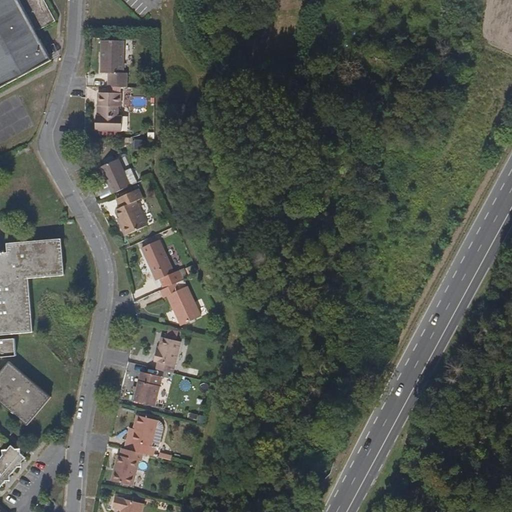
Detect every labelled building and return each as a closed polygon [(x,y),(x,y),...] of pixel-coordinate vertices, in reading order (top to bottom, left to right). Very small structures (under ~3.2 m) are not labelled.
[(0,0),(0,88),(52,60),(36,31),(55,22),(43,0),(0,0)] [(108,73),(107,87),(128,88),(128,74),(124,73),(126,41),(103,40),(101,72),(108,73)] [(122,94),(114,94),(103,93),(98,93),(97,114),(96,114),(95,130),(122,131),(122,116),(119,116),(119,107),(122,106),(122,94)] [(101,166),(113,193),(130,186),(119,159),(101,166)] [(137,201),(144,198),(140,189),(117,198),(121,208),(117,210),(123,225),(121,226),(125,235),(148,225),(137,201)] [(27,425),(33,418),(51,396),(10,362),(0,373),(0,356),(16,355),(15,338),(0,339),(0,335),(33,332),(31,305),(29,279),(49,277),(65,275),(62,239),(57,239),(7,243),(8,252),(1,253),(0,251),(0,402),(14,414),(27,425)] [(178,282),(185,279),(180,269),(176,271),(162,239),(144,247),(158,279),(161,278),(166,287),(178,282)] [(189,285),(186,278),(185,279),(178,282),(181,289),(189,285)] [(166,287),(162,289),(165,296),(169,294),(183,324),(202,315),(189,285),(181,289),(178,282),(166,287)] [(157,369),(173,373),(181,341),(163,337),(159,350),(157,350),(155,360),(158,362),(157,369)] [(155,405),(162,376),(142,371),(135,400),(155,405)] [(142,453),(150,455),(159,420),(138,415),(135,428),(131,442),(127,441),(125,449),(142,453)] [(131,442),(135,428),(131,428),(127,441),(131,442)] [(0,511),(0,509),(0,487),(6,481),(11,480),(11,474),(17,467),(23,467),(22,462),(25,458),(21,454),(21,448),(15,449),(11,446),(8,450),(3,450),(3,455),(0,458),(0,511)] [(134,487),(142,453),(125,449),(121,448),(113,482),(134,487)] [(143,511),(146,505),(117,498),(114,508),(123,511),(122,511),(143,511)]
